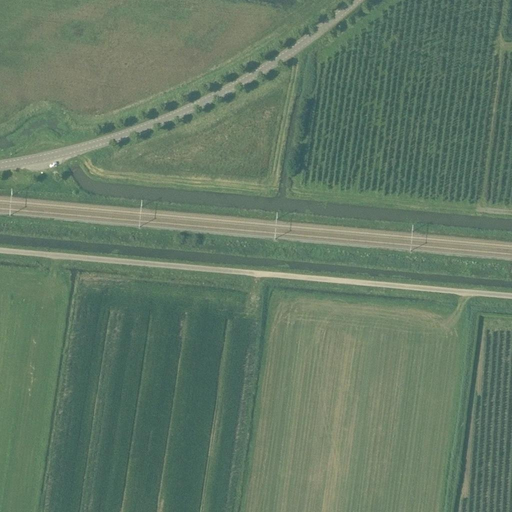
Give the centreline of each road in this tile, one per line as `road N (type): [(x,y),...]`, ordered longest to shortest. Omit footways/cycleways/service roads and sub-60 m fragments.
road 1 (unclassified): [(511,294),(0,250)]
road 2 (unclassified): [(356,0),(239,82),(145,125),(0,162)]
